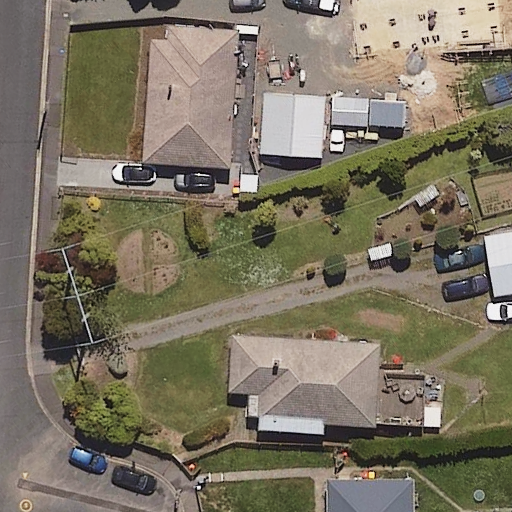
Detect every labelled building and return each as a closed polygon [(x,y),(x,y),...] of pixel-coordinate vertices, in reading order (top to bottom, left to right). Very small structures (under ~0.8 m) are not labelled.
[(499,43),(497,13),(418,17),(420,47),(499,43)] [(236,31),(151,26),(144,162),(229,166),(236,31)] [(324,97),(265,94),(262,153),(321,156),(324,97)] [(511,292),(511,232),(485,236),(494,295),(511,292)] [(377,344),(232,338),(230,392),(260,393),(259,430),(323,432),(323,423),(374,425),(377,344)] [(424,379),(389,378),(387,423),(422,425),(424,379)] [(411,511),(411,482),(327,483),(326,511),(411,511)]
